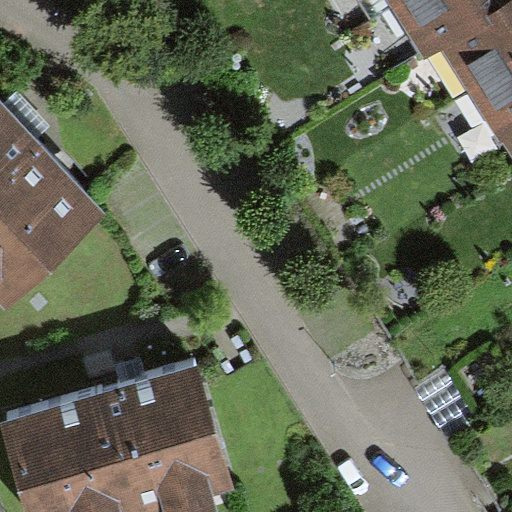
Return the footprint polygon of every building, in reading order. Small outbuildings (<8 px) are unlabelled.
[(396,0),(425,45),(441,34),(495,1),(494,0),(396,0)] [(511,0),(494,0),(495,1),(441,34),(511,147),(511,0)] [(0,279),(6,286),(108,190),(0,75),(0,279)] [(235,464),(199,340),(5,397),(39,511),(63,511),(76,508),(77,511),(130,511),(126,496),(166,485),(171,504),(222,489),(216,470),(235,464)] [(447,363),(416,381),(447,435),(478,417),(447,363)]
